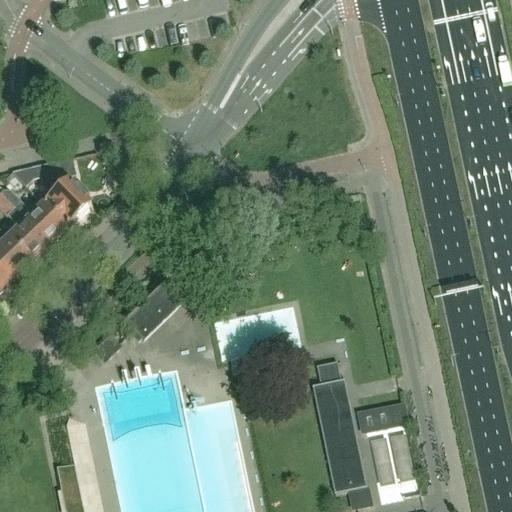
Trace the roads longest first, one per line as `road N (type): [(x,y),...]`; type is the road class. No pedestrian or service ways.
road 1 (primary): [(399,2),(507,511)]
road 2 (residential): [(0,363),(150,215),(197,151)]
road 3 (primary): [(511,256),(459,0)]
road 4 (unclassified): [(3,0),(24,27),(197,151)]
road 5 (unclassified): [(197,151),(329,0)]
road 6 (unclassified): [(277,0),(220,87),(197,151)]
